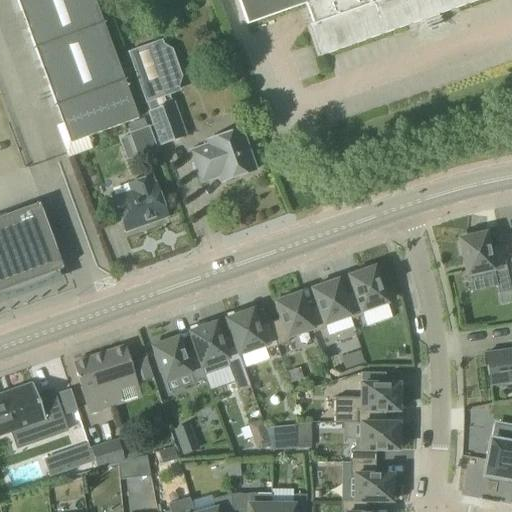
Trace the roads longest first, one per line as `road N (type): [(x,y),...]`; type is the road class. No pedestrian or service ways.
road 1 (secondary): [(404,209),(0,352)]
road 2 (residential): [(404,209),(426,290),(441,411),(434,510)]
